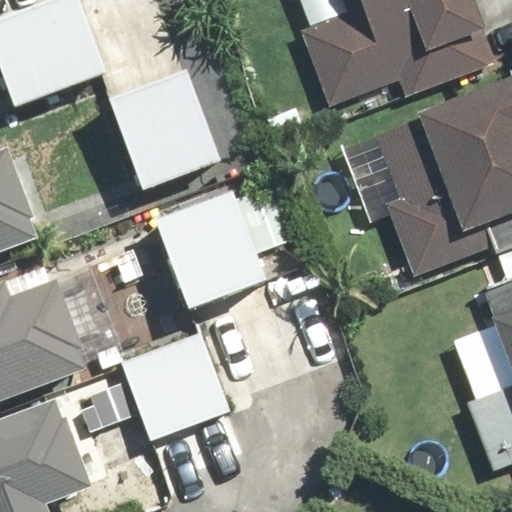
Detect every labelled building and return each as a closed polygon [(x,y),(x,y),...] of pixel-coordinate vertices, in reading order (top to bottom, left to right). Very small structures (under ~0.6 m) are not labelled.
[(43,0),(0,16),(0,48),(19,98),(105,66),(80,0),(43,0)] [(374,0),(377,5),(307,37),(342,113),(409,82),(418,100),(511,57),(484,0),(374,0)] [(190,62),(111,89),(148,198),(228,170),(190,62)] [(511,88),(354,156),(385,228),(405,220),(428,273),(500,242),(509,263),(511,261),(511,88)] [(0,151),(0,265),(64,240),(25,141),(0,151)] [(259,267),(302,253),(285,199),(161,237),(189,329),(271,304),(259,267)] [(0,416),(130,364),(94,275),(27,302),(19,284),(0,291),(0,416)] [(511,294),(489,304),(497,321),(458,338),(488,406),(475,412),(508,486),(511,484),(511,294)] [(195,466),(246,448),(235,419),(247,415),(217,333),(132,364),(162,446),(185,437),(195,466)] [(0,424),(0,511),(71,511),(135,487),(125,463),(99,474),(68,397),(0,424)]
